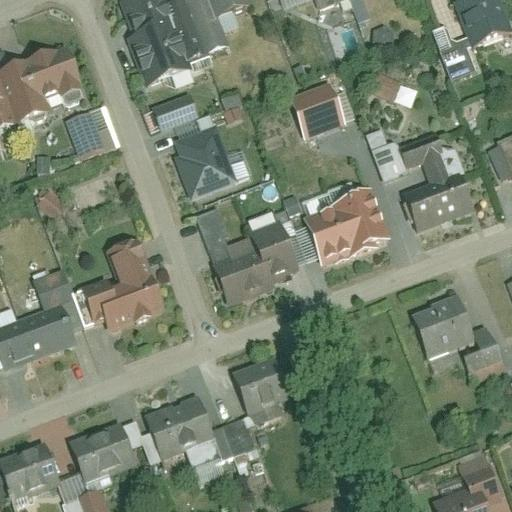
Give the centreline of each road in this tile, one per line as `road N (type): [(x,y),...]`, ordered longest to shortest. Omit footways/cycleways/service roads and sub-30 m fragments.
road 1 (residential): [(85,0),(211,354)]
road 2 (residential): [(298,321),(511,236)]
road 3 (residential): [(0,431),(211,354)]
road 4 (residential): [(298,321),(372,511)]
